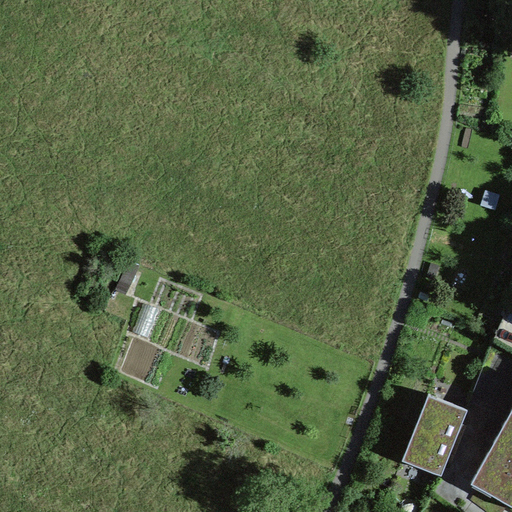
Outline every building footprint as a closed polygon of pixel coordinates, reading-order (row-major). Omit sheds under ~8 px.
[(114,278),(121,264),(111,260),(105,271),(104,274),(114,278)] [(130,282),(138,265),(128,261),(118,285),(127,289),(130,282)] [(467,408),(428,393),(415,425),(454,441),(459,429),(467,408)] [(511,408),(471,483),(511,506),(511,408)] [(415,425),(402,458),(441,474),(449,453),(454,441),(415,425)]
